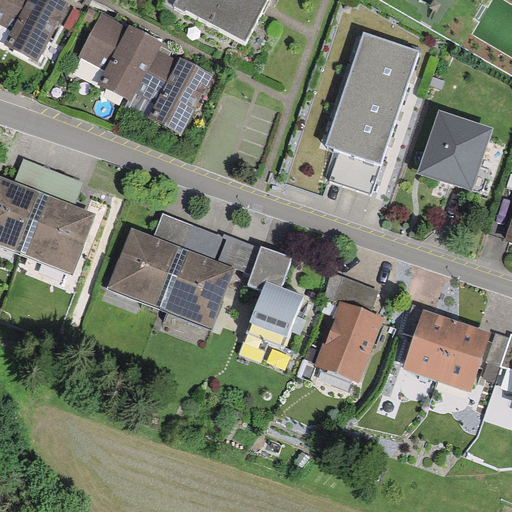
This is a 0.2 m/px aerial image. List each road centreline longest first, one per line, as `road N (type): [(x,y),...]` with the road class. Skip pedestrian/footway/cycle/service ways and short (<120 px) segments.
road 1 (residential): [(0,111),(511,288)]
road 2 (unknown): [(408,108),(364,237)]
